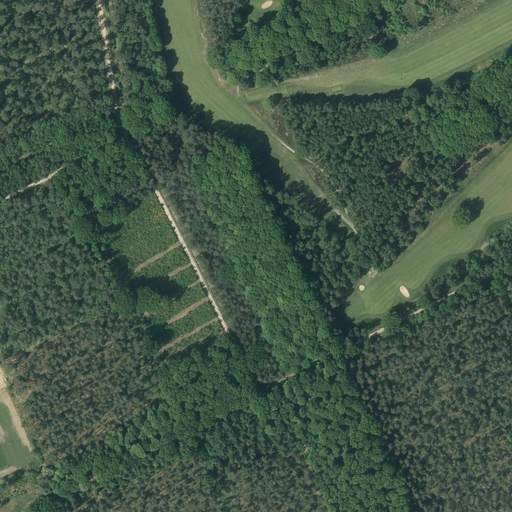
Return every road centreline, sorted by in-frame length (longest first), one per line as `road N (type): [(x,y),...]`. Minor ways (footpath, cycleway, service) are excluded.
road 1 (track): [(123,141),(258,394)]
road 2 (track): [(511,265),(258,394)]
road 3 (track): [(258,394),(28,511)]
road 4 (track): [(400,0),(246,77),(237,91)]
road 5 (track): [(102,0),(123,141)]
road 6 (track): [(0,203),(123,141)]
